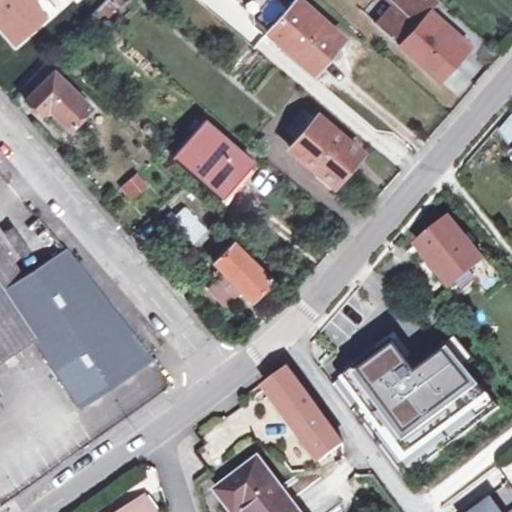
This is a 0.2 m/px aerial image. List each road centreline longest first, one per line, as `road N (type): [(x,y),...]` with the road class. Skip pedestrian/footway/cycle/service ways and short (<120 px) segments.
road 1 (tertiary): [(511,69),(282,336)]
road 2 (residential): [(220,383),(0,123)]
road 3 (tertiary): [(220,383),(34,511)]
road 4 (residential): [(414,511),(282,336)]
road 5 (residential): [(416,511),(511,440)]
